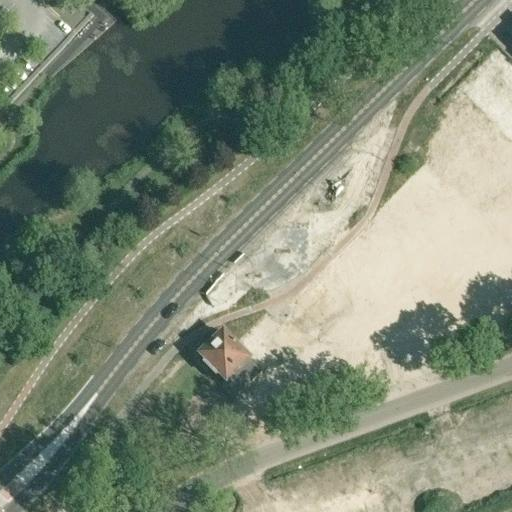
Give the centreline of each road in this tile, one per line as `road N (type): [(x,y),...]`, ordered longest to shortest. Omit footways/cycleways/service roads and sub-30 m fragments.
road 1 (secondary): [(47,451),(183,288),(474,0)]
road 2 (unclassified): [(162,511),(230,472),(511,369)]
